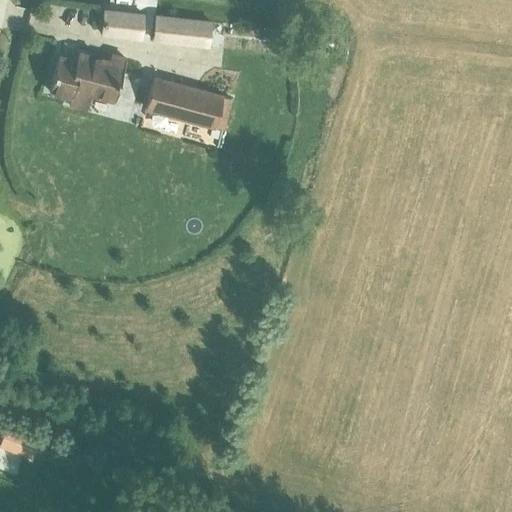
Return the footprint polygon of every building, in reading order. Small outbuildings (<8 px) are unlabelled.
[(104,9),(101,32),(142,37),(145,13),(104,9)] [(155,13),(151,41),(209,47),(212,18),(155,13)] [(58,54),(49,89),(71,95),(68,105),(87,110),(91,94),(113,101),(126,54),(110,51),(108,58),(78,51),(76,59),(58,54)] [(155,75),(147,108),(225,127),(232,98),(223,95),(223,93),(155,75)] [(56,448),(15,433),(9,451),(49,466),(56,448)]
